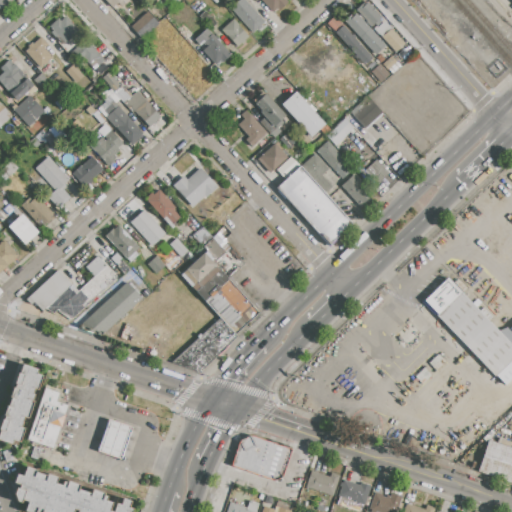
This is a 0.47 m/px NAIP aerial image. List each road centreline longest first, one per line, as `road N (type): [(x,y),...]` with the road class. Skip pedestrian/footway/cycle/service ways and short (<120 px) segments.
road 1 (residential): [(0,300),(324,0)]
road 2 (residential): [(81,0),(347,290)]
road 3 (primary): [(511,94),(329,272)]
road 4 (tertiary): [(296,428),(511,505)]
road 5 (residential): [(390,0),(511,131)]
road 6 (tertiary): [(0,324),(154,378)]
road 7 (primary): [(347,290),(449,190)]
